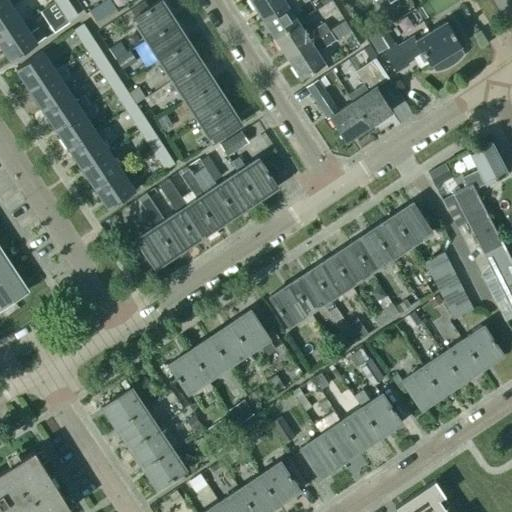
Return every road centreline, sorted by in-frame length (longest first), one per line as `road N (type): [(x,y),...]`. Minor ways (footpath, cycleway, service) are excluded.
road 1 (unclassified): [(119,327),(338,188)]
road 2 (residential): [(215,0),(338,188)]
road 3 (residential): [(119,327),(0,146)]
road 4 (residential): [(511,396),(345,511)]
road 5 (unclassified): [(338,188),(484,92)]
road 6 (residential): [(129,511),(40,376)]
